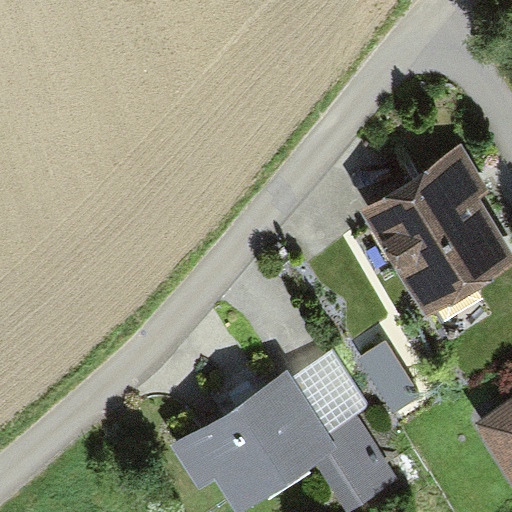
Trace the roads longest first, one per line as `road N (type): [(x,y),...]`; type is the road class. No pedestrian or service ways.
road 1 (residential): [(0,480),(174,326),(426,15)]
road 2 (residential): [(426,15),(454,41),(511,136)]
